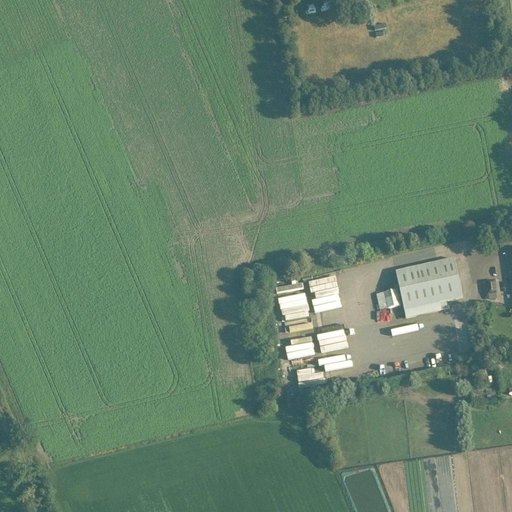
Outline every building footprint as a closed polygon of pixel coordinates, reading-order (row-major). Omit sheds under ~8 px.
[(374,26),(376,38),(387,36),(385,24),(374,26)] [(420,249),(421,255),(447,249),(446,243),(420,249)] [(454,260),(444,262),(396,273),(406,320),(416,317),(414,310),(463,299),(454,260)] [(302,273),(303,288),(307,287),(309,309),(336,306),(332,270),(302,273)] [(485,300),(490,301),(497,300),(500,297),(498,281),(482,283),(485,300)] [(299,287),(271,292),(282,349),(306,345),(304,332),(300,333),(297,321),(296,317),(300,316),(299,312),(304,312),(299,287)] [(384,294),(387,310),(401,307),(397,291),(384,294)] [(395,334),(422,329),(420,321),(394,327),(395,334)] [(314,352),(341,350),(340,334),(313,337),(314,352)] [(287,367),(297,366),(300,386),(309,385),(309,390),(336,386),(335,381),(329,382),(326,361),(315,363),(314,357),(296,359),(295,351),(285,352),(287,367)] [(466,394),(469,393),(478,392),(476,380),(464,382),(466,393),(466,394)]
